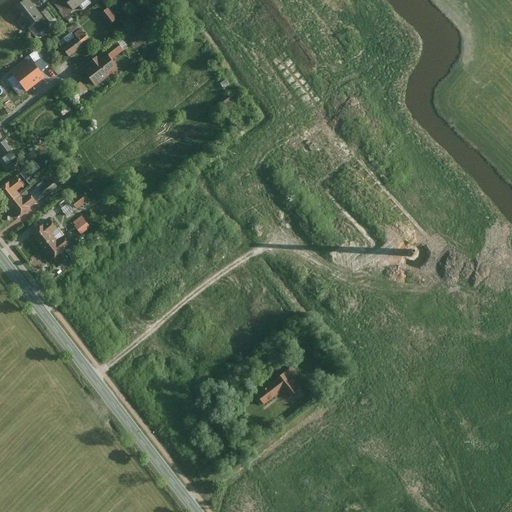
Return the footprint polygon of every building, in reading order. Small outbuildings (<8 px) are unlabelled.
[(48,27),(28,0),(12,12),(33,39),(48,27)] [(60,0),(52,0),(50,2),(63,19),(71,13),(60,0)] [(94,5),(90,0),(60,0),(71,13),(79,7),(83,13),(94,5)] [(115,20),(106,10),(100,15),(108,26),(115,20)] [(78,28),(75,24),(68,30),(71,34),(78,28)] [(63,47),(69,56),(91,41),(83,29),(64,42),(67,45),(63,47)] [(123,53),(117,45),(106,53),(112,61),(123,53)] [(10,76),(19,89),(27,84),(31,91),(53,76),(48,68),(52,65),(44,53),(10,76)] [(79,75),(91,90),(116,70),(105,56),(98,61),(95,57),(87,64),(89,67),(79,75)] [(85,90),(79,83),(74,87),(80,94),(85,90)] [(4,142),(0,144),(0,153),(2,156),(10,150),(4,142)] [(0,165),(3,168),(14,158),(11,154),(0,163),(0,165)] [(23,186),(15,175),(0,186),(0,200),(5,206),(18,195),(15,192),(23,186)] [(56,188),(50,181),(36,193),(42,199),(56,188)] [(88,202),(80,192),(63,206),(71,216),(88,202)] [(5,206),(17,220),(37,202),(29,193),(22,200),(18,195),(5,206)] [(90,229),(81,218),(72,224),(82,236),(90,229)] [(49,219),(27,234),(38,248),(50,239),(47,235),(56,229),(49,219)] [(38,248),(48,261),(69,244),(63,237),(54,244),(50,239),(38,248)] [(298,375),(290,366),(251,398),(260,408),(280,391),(287,400),(291,397),(295,401),(304,393),(293,380),(298,375)]
